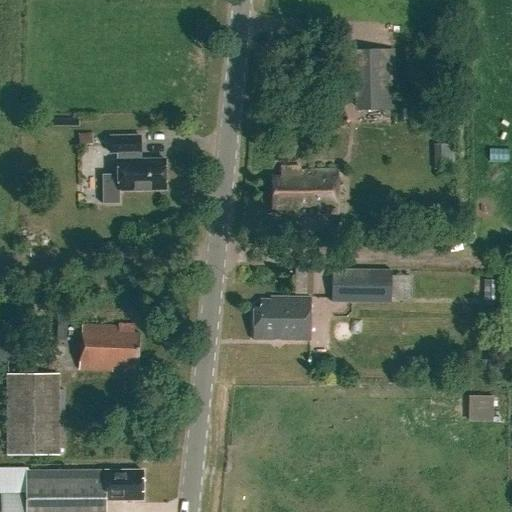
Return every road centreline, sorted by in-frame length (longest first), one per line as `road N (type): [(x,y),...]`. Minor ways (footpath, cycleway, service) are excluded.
road 1 (tertiary): [(189,511),(240,0)]
road 2 (track): [(214,248),(0,259)]
